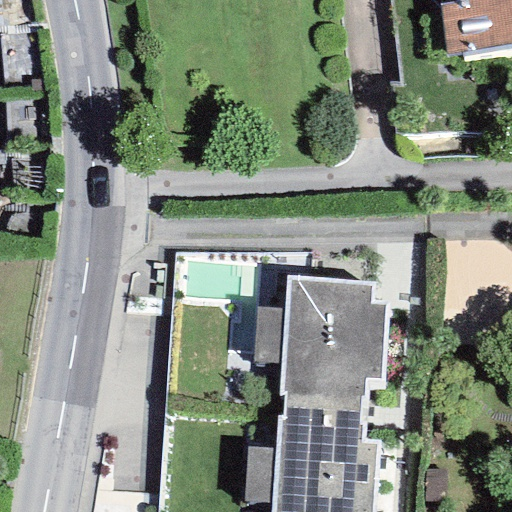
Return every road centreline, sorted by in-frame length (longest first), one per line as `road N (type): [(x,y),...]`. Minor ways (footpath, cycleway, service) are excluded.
road 1 (secondary): [(65,0),(86,105),(62,356),(35,511)]
road 2 (unknown): [(78,184),(382,161),(511,164)]
